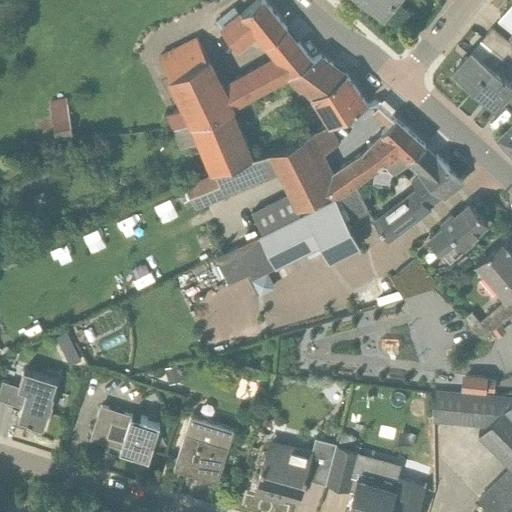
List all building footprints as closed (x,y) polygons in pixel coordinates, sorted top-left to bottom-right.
[(231,107),(288,75),(319,54),(298,42),(263,0),(257,0),(221,29),(237,48),(257,32),(278,57),(222,88),(197,37),(159,56),(184,104),(167,112),(174,127),(190,125),(231,107)] [(364,0),(381,15),(381,16),(395,0),(364,0)] [(511,0),(500,15),(511,24),(511,0)] [(511,55),(511,44),(508,41),(492,27),(481,40),(492,49),(482,60),(471,50),(453,72),(473,90),(492,69),(506,51),(511,55)] [(460,43),(467,48),(477,37),(471,31),(460,43)] [(350,115),(367,104),(346,74),(345,73),(319,54),(288,75),(301,88),(314,98),(331,123),(350,115)] [(511,86),(492,69),(473,90),(494,108),(504,97),(511,104),(511,102),(511,86)] [(66,101),(50,104),(56,142),(73,139),(66,101)] [(252,157),(231,107),(190,125),(174,127),(184,146),(199,139),(213,173),(213,174),(246,160),(253,157),(252,157)] [(378,135),(372,142),(389,158),(399,151),(409,161),(415,168),(436,156),(425,146),(425,145),(394,118),(378,135)] [(511,120),(496,136),(511,153),(511,120)] [(253,157),(246,160),(256,184),(282,173),(298,207),(330,190),(333,197),(334,196),(354,183),(384,164),(389,158),(372,142),(362,152),(334,172),(324,152),(330,149),(329,147),(337,143),(327,125),(305,135),(274,150),(271,151),(272,152),(252,157),(253,157)] [(391,173),(409,161),(399,151),(389,158),(384,164),(391,173)] [(436,156),(415,168),(420,173),(411,180),(416,186),(374,219),(388,239),(431,206),(429,203),(463,181),(437,155),(436,156)] [(203,206),(223,198),(213,174),(213,173),(192,182),(203,206)] [(334,196),(347,221),(368,211),(354,183),(334,196)] [(258,234),(259,236),(276,267),(319,245),(328,262),(360,246),(347,221),(334,196),(333,197),(301,213),(273,227),(261,233),(258,234)] [(470,203),(454,216),(452,214),(441,223),(440,223),(443,227),(428,239),(450,261),(474,242),(471,239),(488,225),(470,203)] [(259,236),(237,246),(250,273),(253,278),(276,267),(259,236)] [(511,308),(505,301),(511,294),(511,253),(501,241),(474,264),(505,299),(480,321),(472,312),(462,321),(471,331),(481,340),(511,313),(511,308)] [(456,262),(459,265),(469,257),(466,253),(456,262)] [(432,288),(437,283),(415,257),(391,277),(402,297),(432,288)] [(85,294),(69,300),(75,316),(91,310),(85,294)] [(92,318),(100,336),(127,325),(120,307),(92,318)] [(73,343),(67,332),(54,339),(60,350),(73,343)] [(181,381),(177,365),(165,369),(169,384),(181,381)] [(31,422),(44,426),(54,395),(52,395),(57,380),(24,369),(14,400),(23,402),(18,418),(27,421),(27,423),(30,424),(31,422)] [(465,376),(464,391),(484,392),(485,378),(465,376)] [(489,395),(431,391),(432,422),(487,426),(489,395)] [(147,459),(148,460),(160,424),(131,415),(102,406),(91,437),(110,443),(110,441),(121,445),(119,450),(133,455),(134,452),(148,457),(147,459)] [(191,415),(173,468),(194,474),(197,467),(220,474),(234,429),(191,415)] [(304,479),(325,485),(335,445),(337,444),(314,438),(311,452),(287,446),(285,452),(268,448),(263,465),(262,464),(256,487),(299,498),(304,479)] [(335,445),(325,485),(349,491),(359,451),(335,445)] [(511,511),(511,475),(508,471),(478,500),(490,511),(511,511)] [(418,511),(425,486),(397,479),(395,489),(357,479),(347,511),(418,511)]
